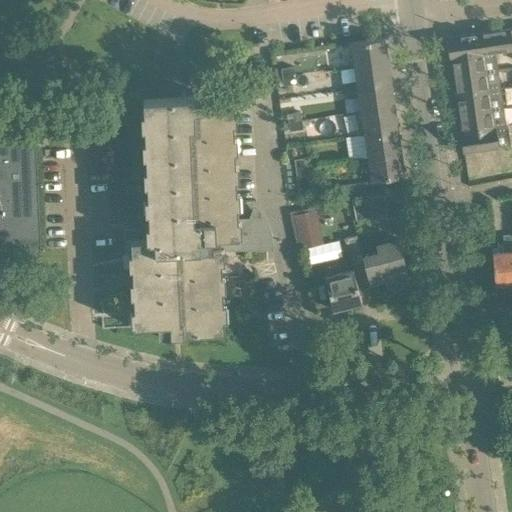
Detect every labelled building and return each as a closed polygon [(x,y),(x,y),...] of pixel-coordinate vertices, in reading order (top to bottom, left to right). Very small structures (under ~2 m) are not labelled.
[(495,53),(510,51),(511,50),(511,45),(510,30),(447,38),(450,59),(452,59),(495,53)] [(350,44),(354,67),(388,62),(384,39),(350,44)] [(495,53),(452,59),(454,77),(497,71),(495,53)] [(388,62),(354,67),(357,90),(391,85),(388,62)] [(279,68),(280,78),(294,76),(292,66),(279,68)] [(497,71),(454,77),(457,95),(500,89),(497,71)] [(294,76),(280,78),(281,87),(295,85),(294,76)] [(245,85),(231,86),(232,96),(246,95),(245,85)] [(391,85),(357,90),(360,112),(394,108),(391,85)] [(503,108),(500,89),(457,95),(460,114),(503,108)] [(252,219),(237,219),(231,108),(209,109),(209,97),(142,100),(149,240),(130,241),(134,327),(157,325),(158,337),(224,334),(220,249),(263,248),(263,236),(266,235),(262,225),(255,213),(252,219)] [(394,108),(360,112),(364,135),(397,130),(394,108)] [(462,132),(505,126),(503,108),(460,114),(462,132)] [(288,114),(289,123),(302,121),(301,112),(288,114)] [(303,129),(302,121),(289,123),(290,131),(303,129)] [(0,243),(12,243),(12,253),(39,252),(33,126),(0,127),(0,243)] [(505,126),(462,132),(461,133),(463,152),(510,146),(507,126),(505,126)] [(397,130),(364,135),(367,158),(401,153),(397,130)] [(401,153),(367,158),(370,181),(404,176),(401,153)] [(295,168),(307,166),(306,158),(294,160),(295,168)] [(307,166),(295,168),(296,177),(309,175),(307,166)] [(366,182),(334,186),(335,199),(368,195),(366,182)] [(383,195),(351,201),(354,221),(387,214),(383,195)] [(322,245),(315,211),(294,215),(301,250),(322,245)] [(363,264),(361,256),(357,238),(346,240),(353,267),(363,264)] [(361,256),(363,264),(368,285),(392,279),(392,275),(414,270),(411,260),(404,262),(398,239),(375,245),(377,252),(361,256)] [(511,282),(511,251),(492,253),(494,284),(511,282)] [(353,271),(324,278),(333,310),(361,303),(353,271)]
